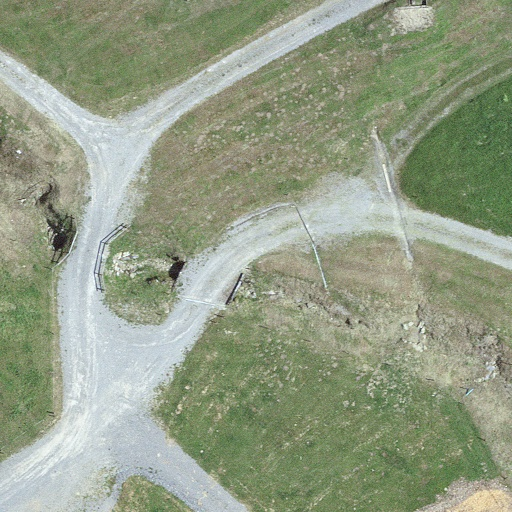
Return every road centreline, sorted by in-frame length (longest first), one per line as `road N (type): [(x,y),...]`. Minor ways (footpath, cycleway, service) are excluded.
road 1 (track): [(359,0),(227,66),(175,104),(147,138),(168,167),(311,180),(328,189),(325,213),(233,256),(118,409),(0,491)]
road 2 (track): [(511,256),(332,201)]
road 3 (track): [(0,66),(94,130),(147,138)]
